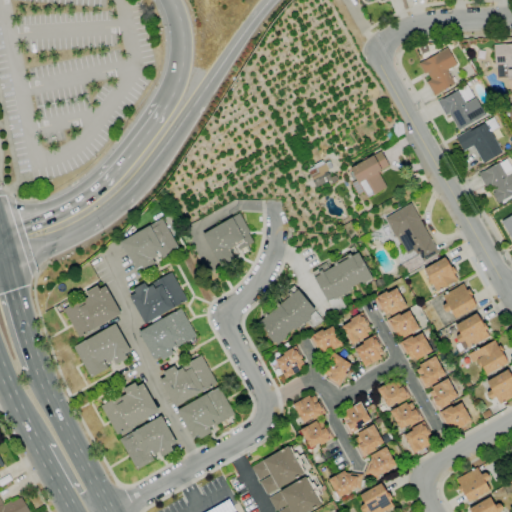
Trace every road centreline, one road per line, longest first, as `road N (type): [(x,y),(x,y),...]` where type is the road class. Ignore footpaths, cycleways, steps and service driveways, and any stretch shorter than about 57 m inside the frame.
road 1 (residential): [(192,467),(256,430),(267,412),(222,316),(269,265),(276,206)]
road 2 (residential): [(375,57),(511,298)]
road 3 (motorway): [(133,190),(268,0)]
road 4 (motorway): [(164,102),(91,189),(0,226)]
road 5 (primary): [(106,511),(34,368)]
road 6 (motorway): [(6,271),(65,241),(133,190)]
road 7 (residential): [(375,57),(400,31),(511,16)]
road 8 (residential): [(511,421),(418,478),(436,511)]
road 9 (residential): [(435,427),(368,306)]
